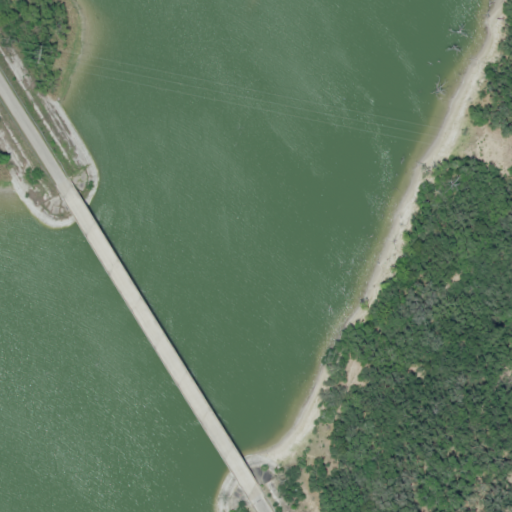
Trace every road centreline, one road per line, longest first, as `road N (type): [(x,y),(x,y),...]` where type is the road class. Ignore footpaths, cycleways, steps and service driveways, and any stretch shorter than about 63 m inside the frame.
road 1 (residential): [(59,189),(245,492)]
road 2 (residential): [(0,78),(59,189)]
